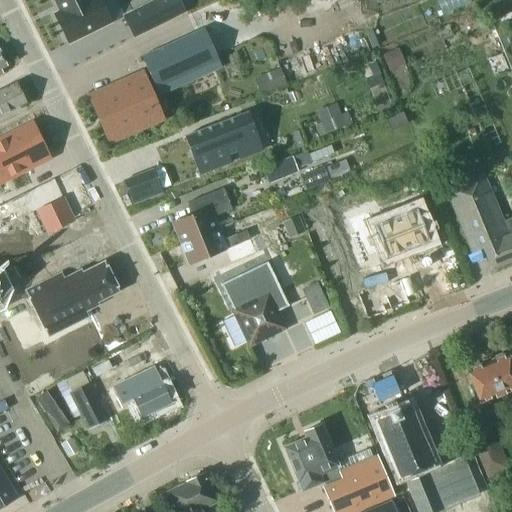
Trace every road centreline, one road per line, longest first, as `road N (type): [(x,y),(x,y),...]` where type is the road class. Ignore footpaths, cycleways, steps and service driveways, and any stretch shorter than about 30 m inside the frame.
road 1 (unclassified): [(219,424),(4,0)]
road 2 (tertiary): [(219,424),(511,293)]
road 3 (tertiary): [(63,511),(219,424)]
